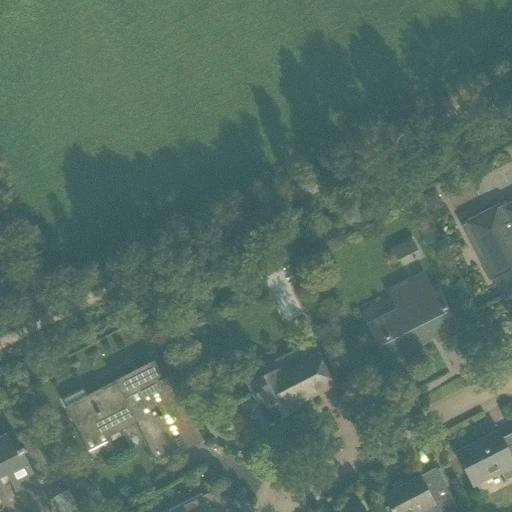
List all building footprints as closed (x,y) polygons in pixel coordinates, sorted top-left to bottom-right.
[(435,191),(424,197),(432,213),(443,207),(435,191)] [(502,206),(461,227),(489,282),(493,280),(495,283),(496,282),(506,301),(511,297),(511,205),(504,210),(502,206)] [(417,251),(411,239),(392,249),(398,261),(417,251)] [(369,326),(370,328),(379,346),(386,342),(394,358),(417,347),(415,343),(433,334),(438,343),(458,333),(438,294),(434,297),(423,275),(388,292),(398,311),(369,326)] [(203,312),(184,319),(188,330),(207,323),(203,312)] [(278,371),(248,386),(256,402),(254,403),(258,408),(267,426),(299,409),(295,402),(314,392),(316,396),(333,387),(323,370),(316,356),(301,364),(294,351),(274,362),(278,371)] [(61,400),(65,408),(85,446),(134,420),(155,461),(201,437),(176,388),(169,392),(154,362),(114,382),(115,383),(87,397),(83,389),(61,400)] [(498,433),(457,453),(466,471),(474,487),(501,473),(505,471),(510,480),(511,479),(511,434),(502,440),(498,433)] [(0,476),(7,473),(11,481),(30,471),(21,453),(11,434),(0,439),(0,476)] [(382,495),(390,511),(454,511),(458,510),(436,468),(382,495)] [(209,511),(201,496),(173,510),(172,508),(163,511),(209,511)]
